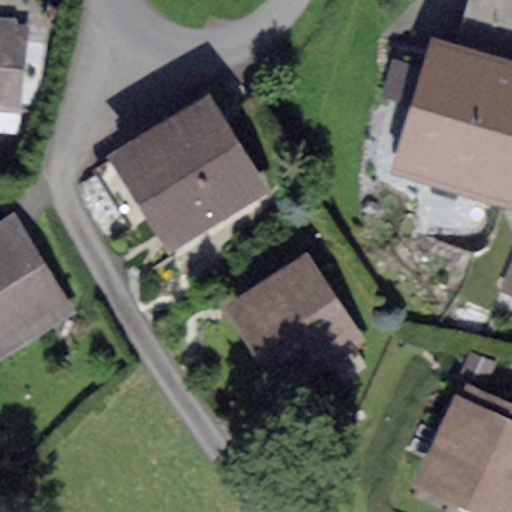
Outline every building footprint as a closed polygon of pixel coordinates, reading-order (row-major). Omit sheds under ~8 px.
[(0,0),(0,101),(38,106),(47,27),(25,24),(27,4),(0,0)] [(511,62),(511,0),(474,0),(460,47),(511,62)] [(498,202),(511,156),(511,75),(435,52),(399,171),(498,202)] [(201,107),(99,171),(137,230),(165,212),(189,250),(262,204),(201,107)] [(24,309),(50,293),(11,230),(0,236),(0,328),(6,339),(32,323),(24,309)] [(251,302),(267,326),(262,330),(292,377),(349,340),(312,282),(323,275),(314,261),(251,302)] [(511,410),(497,404),(490,421),(464,409),(434,473),(511,508),(511,410)]
